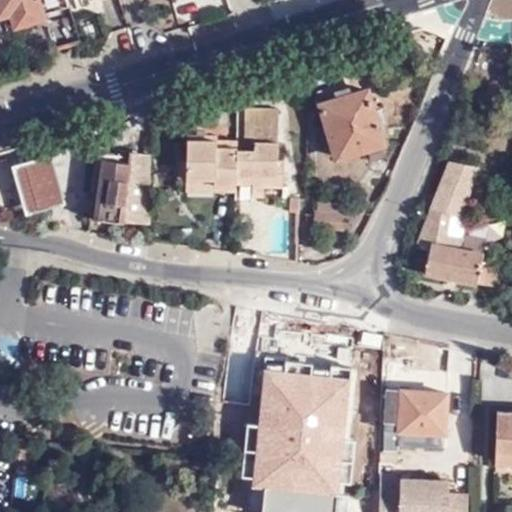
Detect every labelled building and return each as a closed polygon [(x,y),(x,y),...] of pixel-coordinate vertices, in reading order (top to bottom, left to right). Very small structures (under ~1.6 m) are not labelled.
[(45,13),(68,6),(65,0),(0,0),(0,16),(10,13),(42,4),(45,13)] [(45,17),(45,13),(42,4),(10,13),(14,26),(45,17)] [(336,98),(349,94),(346,85),(334,90),(336,98)] [(335,157),(382,144),(365,89),(349,94),(336,98),(320,103),(335,157)] [(243,151),(235,150),(234,183),(251,183),(251,187),(262,187),(261,185),(281,185),(281,161),(275,161),(276,109),(243,109),(243,151)] [(489,113),(477,113),(476,126),(489,126),(489,113)] [(235,150),(235,140),(216,141),(216,136),(187,136),(186,162),(178,162),(177,180),(186,180),(216,181),(215,186),(234,186),(234,183),(235,150)] [(97,153),(90,218),(148,224),(149,154),(129,151),(129,156),(97,153)] [(24,215),(65,204),(51,154),(10,166),(24,215)] [(185,190),(234,191),(234,186),(215,186),(216,181),(186,180),(185,190)] [(262,187),(251,187),(251,197),(261,197),(262,187)] [(312,225),(341,226),(341,202),(317,201),(317,209),(313,209),(312,225)] [(450,236),(453,216),(429,211),(418,240),(432,243),(426,273),(496,287),(500,264),(483,261),(487,240),(464,236),(464,238),(450,236)] [(447,390),(387,386),(385,419),(400,420),(400,428),(445,431),(447,390)] [(511,407),(498,407),(495,457),(511,458),(511,407)] [(397,451),(397,443),(397,436),(384,435),(383,449),(397,451)] [(332,511),(335,494),(338,468),(291,460),(282,503),(332,511)] [(220,465),(213,511),(244,511),(246,500),(235,500),(240,467),(220,465)] [(347,470),(338,468),(335,494),(344,495),(347,470)] [(466,511),(467,495),(448,494),(449,480),(401,477),(400,492),(380,490),(378,511),(466,511)]
